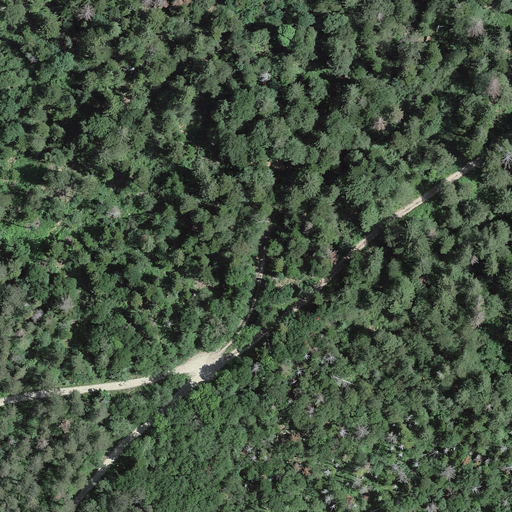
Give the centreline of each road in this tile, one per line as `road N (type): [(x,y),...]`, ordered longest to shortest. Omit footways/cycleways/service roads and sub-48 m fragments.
road 1 (track): [(67,511),(215,361),(292,170),(340,85),(363,0)]
road 2 (track): [(0,400),(215,361),(310,310),(511,140)]
